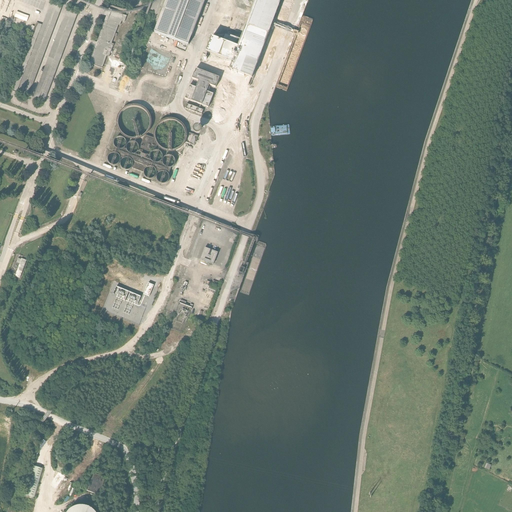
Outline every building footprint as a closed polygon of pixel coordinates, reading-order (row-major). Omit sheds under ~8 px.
[(168,0),(155,35),(189,48),(207,0),(168,0)] [(258,0),(240,49),(238,48),(240,43),(225,36),(224,43),(213,39),(213,40),(211,39),(205,54),(232,65),(232,64),(235,65),(232,72),(254,81),(284,0),(258,0)] [(37,25),(11,93),(29,99),(62,9),(51,5),(43,27),(37,25)] [(67,11),(33,101),(45,105),(78,15),(67,11)] [(93,56),(89,66),(103,71),(107,59),(109,59),(114,47),(112,46),(119,27),(120,28),(122,24),(125,25),(127,18),(109,12),(108,14),(105,13),(104,18),(107,19),(99,38),(100,38),(97,45),(93,43),(92,48),(95,50),(93,56)] [(16,19),(28,24),(30,18),(18,14),(16,19)] [(190,87),(185,101),(191,103),(202,107),(208,110),(213,96),(207,94),(209,87),(216,90),(219,80),(196,71),(192,81),(199,83),(196,90),(190,87)] [(187,106),(185,110),(189,112),(197,115),(202,117),(203,112),(199,111),(191,108),(187,106)] [(133,142),(140,140),(145,136),(149,130),(150,124),(148,117),(144,112),(139,108),(132,107),(125,109),(120,113),(116,118),(115,125),(117,132),(121,137),(127,141),(133,142)] [(170,155),(176,154),(182,151),(185,146),(187,140),(186,134),(183,128),(178,124),(172,123),(166,123),(160,127),(156,131),(155,138),(156,144),(159,149),(164,153),(170,155)] [(193,131),(193,133),(193,134),(194,135),(195,136),(197,137),(198,137),(200,136),(201,135),(202,134),(202,132),(201,130),(200,129),(198,129),(196,129),(195,129),(194,130),(193,131)] [(189,135),(186,145),(194,148),(198,138),(189,135)] [(115,148),(112,156),(112,155),(115,155),(117,156),(119,157),(120,160),(123,161),(125,160),(127,160),(129,160),(131,161),(132,163),(133,166),(133,169),(132,170),(144,175),(145,173),(146,171),(148,169),(151,169),(153,169),(155,171),(156,174),(159,175),(160,174),(162,174),(164,174),(167,175),(168,176),(168,177),(171,169),(170,170),(168,170),(165,169),(164,167),(163,165),(160,164),(158,165),(156,165),(153,164),(152,163),(151,162),(150,159),(150,157),(151,155),(153,154),(155,153),(157,147),(156,146),(154,142),(154,140),(146,137),(144,139),(138,153),(137,155),(134,156),(132,156),(129,155),(128,154),(127,152),(127,151),(124,150),(123,151),(121,152),(118,151),(116,150),(115,148)] [(121,151),(124,150),(125,149),(127,147),(127,144),(126,142),(125,140),(122,139),(120,139),(118,140),(116,141),(115,143),(115,146),(115,148),(117,150),(119,151),(121,151)] [(134,156),(136,155),(138,154),(139,152),(139,149),(138,147),(137,145),(135,144),(132,144),(130,144),(128,146),(127,148),(127,151),(128,153),(129,155),(131,156),(134,156)] [(157,165),(160,164),(161,163),(163,161),(163,158),(162,156),(161,154),(158,153),(156,153),(154,153),(152,155),(151,157),(151,159),(151,162),(153,164),(155,165),(157,165)] [(115,168),(117,167),(119,165),(120,163),(120,161),(120,159),(118,157),(116,156),(113,156),(111,156),(109,158),(108,160),(108,162),(109,165),(110,166),(112,168),(115,168)] [(170,170),(172,169),(174,167),(175,165),(176,163),(175,161),(173,159),(171,158),(169,157),(167,158),(165,160),(164,162),(163,164),(164,167),(166,168),(168,169),(170,170)] [(127,173),(130,172),(131,170),(133,168),(133,166),(132,164),(131,162),(128,161),(126,160),(124,161),(122,162),(121,165),(121,167),(121,169),(123,171),(125,172),(127,173)] [(151,182),(153,181),(155,179),(156,177),(156,175),(156,173),(154,171),(152,170),(150,169),(149,170),(147,170),(146,172),(144,174),(144,176),(145,178),(146,180),(149,181),(151,182)] [(164,186),(166,185),(168,184),(169,182),(169,179),(168,177),(167,175),(165,174),(162,174),(160,174),(158,176),(157,178),(157,181),(158,183),(159,185),(161,186),(164,186)] [(205,250),(200,261),(213,266),(218,255),(212,253),(211,257),(209,256),(210,252),(205,250)] [(15,264),(11,276),(20,280),(27,262),(22,260),(21,261),(18,260),(16,265),(15,264)] [(205,307),(210,309),(212,305),(210,304),(212,300),(202,296),(201,298),(205,300),(204,303),(206,303),(205,307)] [(194,316),(193,318),(196,319),(197,318),(205,321),(207,315),(199,312),(196,311),(194,316)] [(43,441),(35,453),(38,455),(46,443),(43,441)] [(23,496),(35,500),(44,470),(32,467),(26,485),(25,485),(23,493),(24,493),(23,496)] [(94,475),(88,492),(99,496),(105,479),(94,475)] [(20,508),(26,510),(32,511),(35,500),(23,496),(20,508)]
